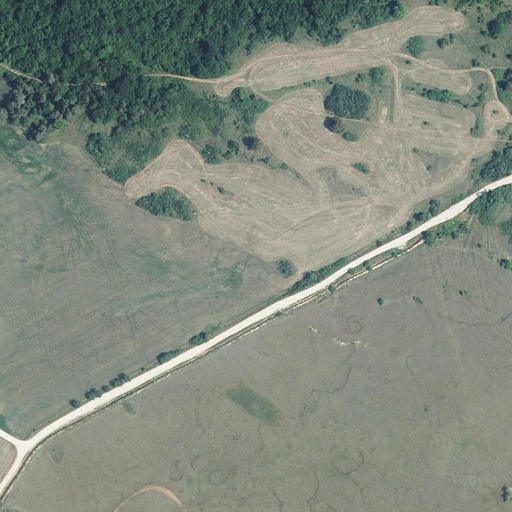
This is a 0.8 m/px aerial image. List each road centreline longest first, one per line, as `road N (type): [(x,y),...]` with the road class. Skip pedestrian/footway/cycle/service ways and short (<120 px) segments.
road 1 (track): [(25,448),(511,179)]
road 2 (track): [(0,63),(74,84),(163,74),(210,81),(272,58),(377,51),(448,71),(487,70),(511,117)]
